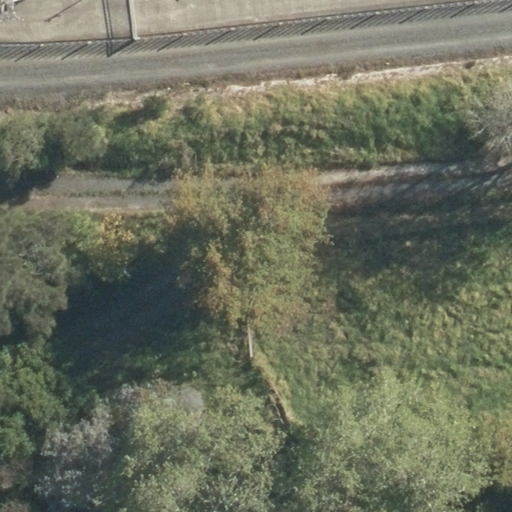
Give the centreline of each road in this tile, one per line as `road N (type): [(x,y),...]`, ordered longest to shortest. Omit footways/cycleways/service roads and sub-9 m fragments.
road 1 (track): [(511,29),(92,75),(0,75)]
road 2 (track): [(0,177),(298,163),(511,141)]
road 3 (track): [(249,0),(0,17)]
